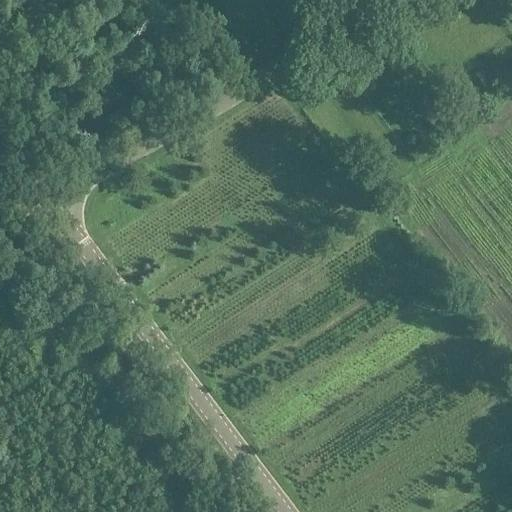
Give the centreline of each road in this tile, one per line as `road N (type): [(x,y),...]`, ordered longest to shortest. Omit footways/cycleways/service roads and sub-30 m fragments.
road 1 (unclassified): [(282,511),(48,203)]
road 2 (unclassified): [(48,203),(229,101),(371,0)]
